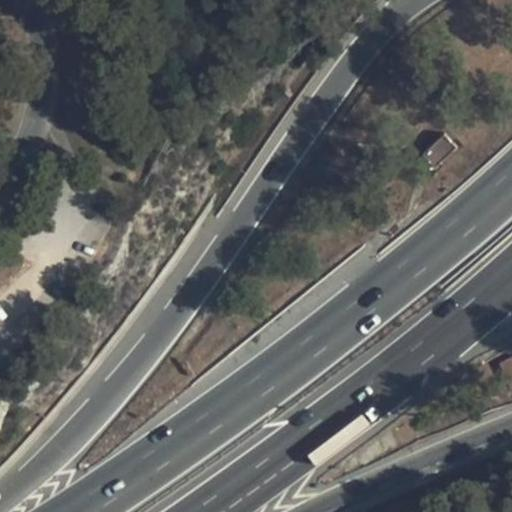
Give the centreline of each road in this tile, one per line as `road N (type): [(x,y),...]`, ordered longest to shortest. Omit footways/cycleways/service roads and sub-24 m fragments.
road 1 (motorway): [(412,0),(370,35),(117,384),(0,500)]
road 2 (motorway): [(511,180),(304,353),(72,511)]
road 3 (motorway): [(204,511),(353,404),(511,272)]
road 4 (tertiary): [(34,0),(53,51),(49,101),(29,176),(0,210)]
road 5 (motorway): [(308,511),(511,425)]
